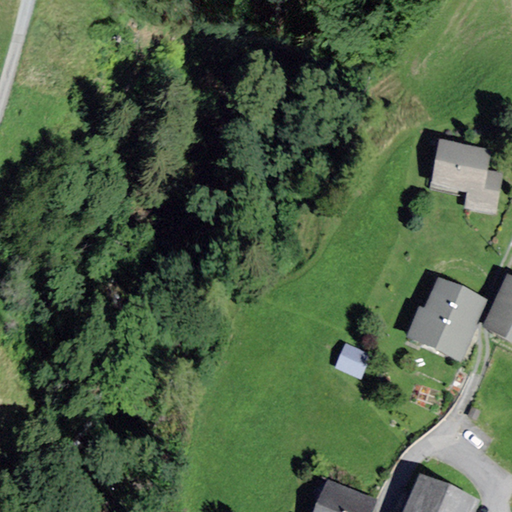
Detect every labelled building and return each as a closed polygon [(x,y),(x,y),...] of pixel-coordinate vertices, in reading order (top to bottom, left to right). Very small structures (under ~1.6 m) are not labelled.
[(444,145),(438,186),(469,191),(467,209),(497,213),(503,175),(488,173),(491,152),(444,145)] [(511,278),(511,279),(487,330),(511,341),(511,278)] [(412,339),(441,351),(465,292),(440,282),(427,314),(422,312),(412,339)] [(465,292),(441,351),(463,359),(487,301),(465,292)] [(335,367),(360,377),(371,353),(346,342),(335,367)] [(425,483),(412,511),(477,511),(480,506),(425,483)] [(332,485),(320,511),(373,511),(376,504),(332,485)]
